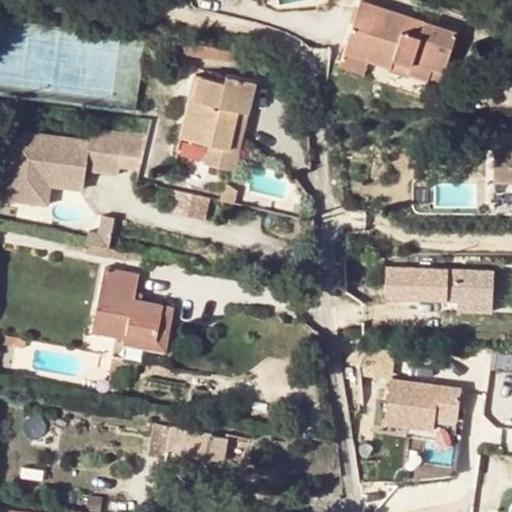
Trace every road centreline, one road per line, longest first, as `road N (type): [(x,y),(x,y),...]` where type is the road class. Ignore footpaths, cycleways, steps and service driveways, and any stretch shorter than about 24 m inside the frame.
road 1 (residential): [(321,112),(324,335),(357,511)]
road 2 (unknown): [(423,511),(467,490),(492,418)]
